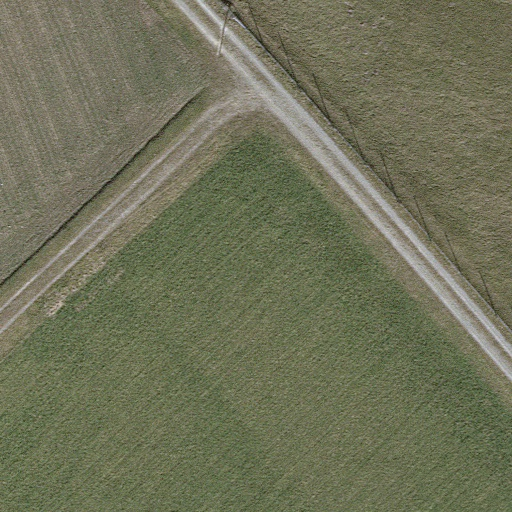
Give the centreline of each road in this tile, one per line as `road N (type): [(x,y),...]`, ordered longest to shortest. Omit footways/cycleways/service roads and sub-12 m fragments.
road 1 (track): [(264,78),(511,358)]
road 2 (track): [(0,322),(264,78)]
